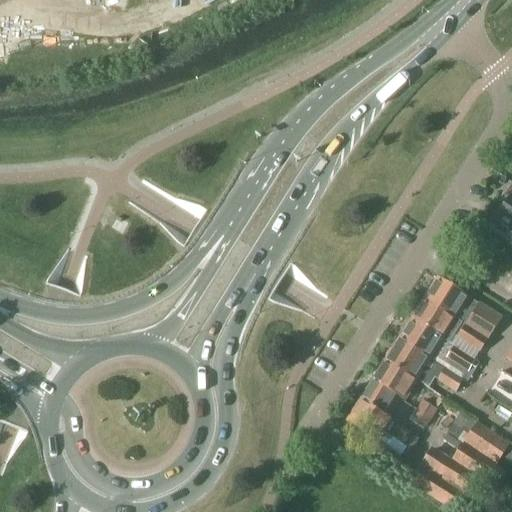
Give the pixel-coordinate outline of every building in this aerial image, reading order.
[(511,197),(509,202),(507,203),(507,204),(506,204),(504,206),(503,208),(502,210),(502,211),(502,214),(498,219),(499,220),(501,221),(500,223),(510,230),(511,228),(511,197)] [(382,261),(396,267),(405,245),(390,240),(382,261)] [(426,301),(456,320),(487,340),(501,318),(464,295),(438,282),(426,301)] [(487,340),(456,320),(426,301),(413,321),(450,345),(454,338),(478,353),(487,340)] [(475,361),(450,345),(413,321),(400,341),(446,370),(460,379),(465,372),(468,374),(475,361)] [(460,379),(446,370),(400,341),(386,364),(416,384),(418,381),(429,387),(434,379),(454,392),(462,380),(460,379)] [(410,393),(416,384),(386,364),(375,382),(399,397),(405,401),(410,393)] [(492,391),(511,400),(511,378),(500,373),(492,391)] [(387,416),(399,397),(375,382),(362,401),(387,416)] [(387,417),(387,416),(362,401),(348,423),(379,439),(384,431),(410,450),(417,441),(390,421),(391,420),(387,417)] [(417,409),(432,419),(437,411),(421,402),(417,409)] [(426,429),(432,419),(417,409),(411,419),(426,429)] [(511,446),(477,423),(464,442),(500,465),(511,446)] [(496,489),(506,474),(463,445),(453,460),(496,489)] [(472,501),(484,483),(431,448),(408,485),(445,509),(449,511),(458,511),(468,499),(472,501)]
